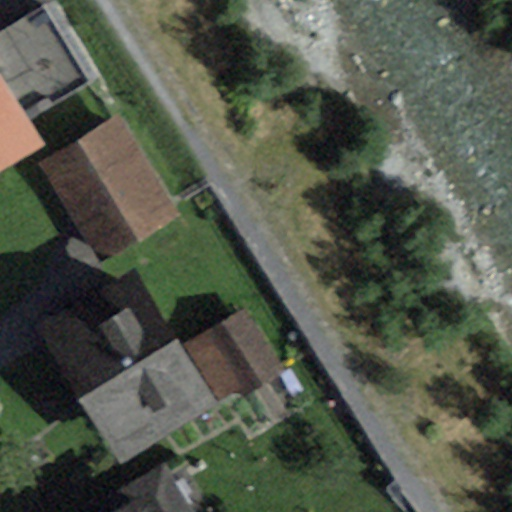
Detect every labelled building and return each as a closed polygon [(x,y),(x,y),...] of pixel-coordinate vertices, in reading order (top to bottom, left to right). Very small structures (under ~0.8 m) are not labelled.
[(19,120),(89,78),(43,3),(0,29),(0,150),(27,134),(19,120)] [(50,167),(102,251),(170,209),(119,124),(50,167)] [(60,326),(127,435),(195,394),(128,284),(106,298),(99,288),(75,302),(82,313),(60,326)] [(242,381),(244,384),(274,366),(245,318),(193,350),(220,394),(242,381)] [(187,511),(161,469),(107,502),(112,511),(187,511)]
